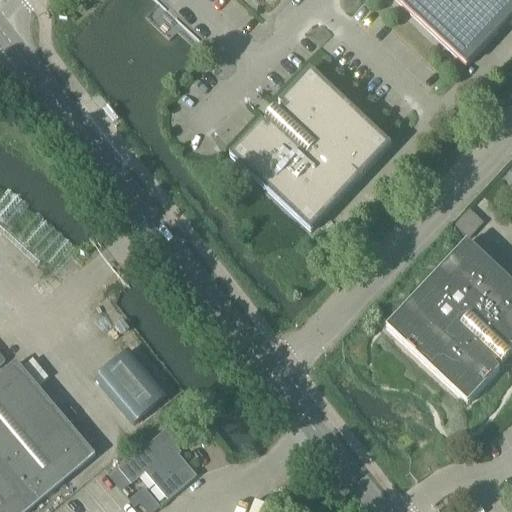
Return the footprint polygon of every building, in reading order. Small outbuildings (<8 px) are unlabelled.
[(511,0),(389,0),(465,71),(511,20),(511,0)] [(265,123),(269,126),(265,130),(260,125),(228,160),(310,236),(391,149),(309,73),(277,107),(282,112),(278,115),(275,112),(265,123)] [(453,229),(464,240),(467,243),(483,226),(468,213),(453,229)] [(511,351),(511,352),(511,287),(466,245),(385,332),(466,408),(499,374),(494,369),(497,365),(501,369),(511,358),(507,355),(511,351)] [(118,362),(103,375),(94,383),(133,429),(166,400),(127,355),(118,362)] [(0,511),(31,511),(95,459),(16,366),(0,379),(0,511)] [(169,431),(118,473),(130,488),(131,488),(144,476),(167,504),(196,480),(173,452),(181,445),(169,431)] [(109,481),(121,495),(130,488),(118,473),(109,481)] [(129,505),(134,511),(138,508),(142,511),(157,511),(158,511),(142,493),(129,505)]
